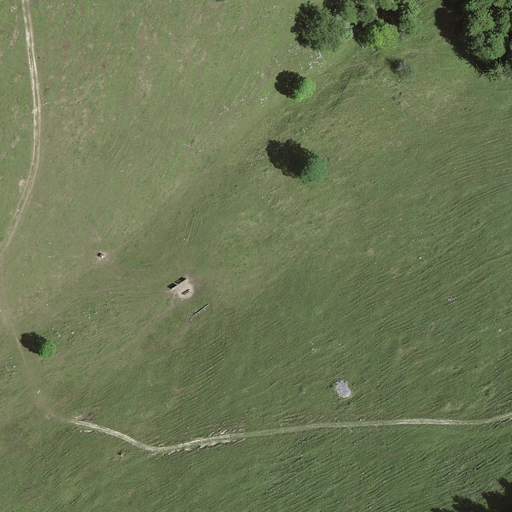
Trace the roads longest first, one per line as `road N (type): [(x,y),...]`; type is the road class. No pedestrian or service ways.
road 1 (track): [(0,385),(79,423),(164,448),(304,426),(465,422),(511,413)]
road 2 (track): [(0,321),(140,231),(318,68),(414,0)]
road 3 (track): [(24,0),(33,169),(0,253)]
